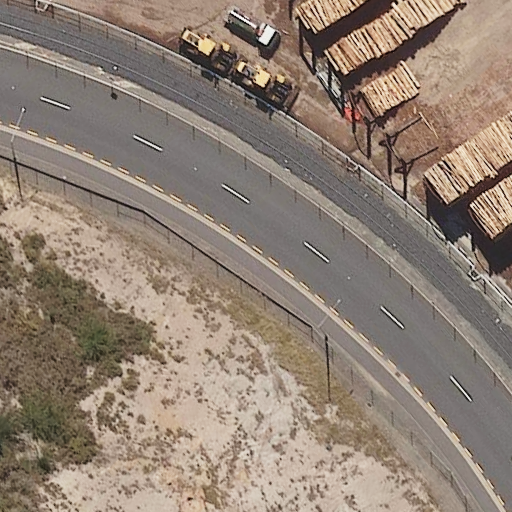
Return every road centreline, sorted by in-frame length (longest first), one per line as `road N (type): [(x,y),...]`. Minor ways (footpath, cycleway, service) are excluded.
road 1 (unclassified): [(511,414),(436,328),(323,222),(99,91),(0,55)]
road 2 (unclassified): [(0,17),(151,72),(280,139),(379,205),(511,337)]
